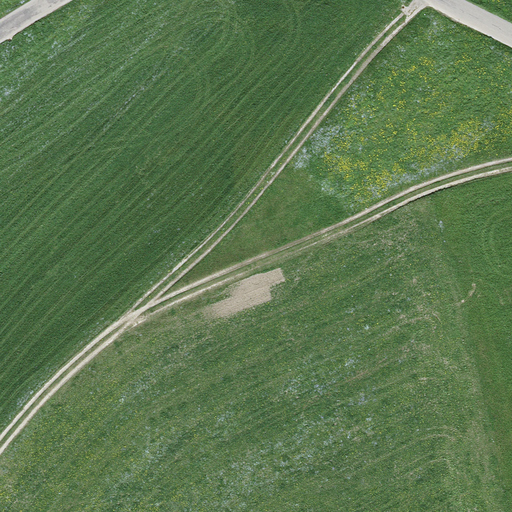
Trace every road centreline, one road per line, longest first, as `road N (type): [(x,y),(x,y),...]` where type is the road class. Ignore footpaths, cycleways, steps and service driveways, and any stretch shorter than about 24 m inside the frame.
road 1 (track): [(0,444),(46,390),(223,229),(421,0)]
road 2 (track): [(511,163),(441,182),(135,314)]
